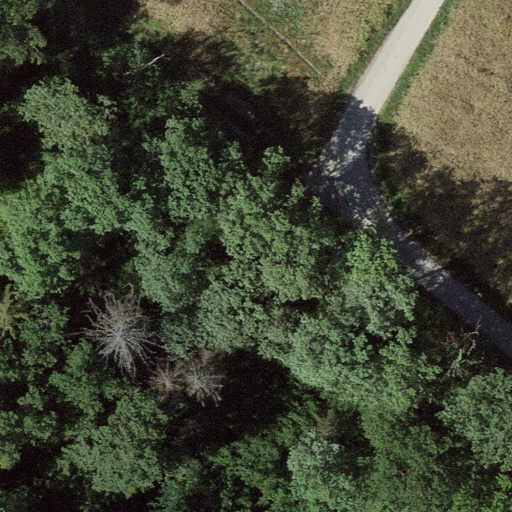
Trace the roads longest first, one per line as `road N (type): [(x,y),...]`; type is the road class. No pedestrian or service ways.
road 1 (track): [(511,329),(336,182),(360,112),(428,0)]
road 2 (track): [(213,0),(360,112)]
